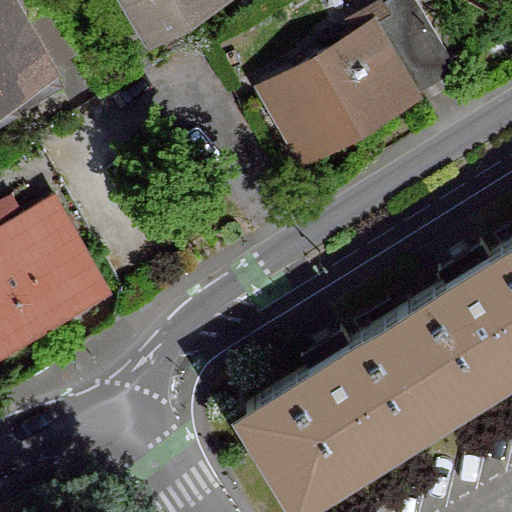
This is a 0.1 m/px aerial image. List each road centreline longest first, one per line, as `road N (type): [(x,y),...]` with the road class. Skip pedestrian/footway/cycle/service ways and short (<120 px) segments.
road 1 (tertiary): [(511,106),(207,301),(148,360),(105,422)]
road 2 (tertiary): [(105,422),(157,450),(202,511)]
